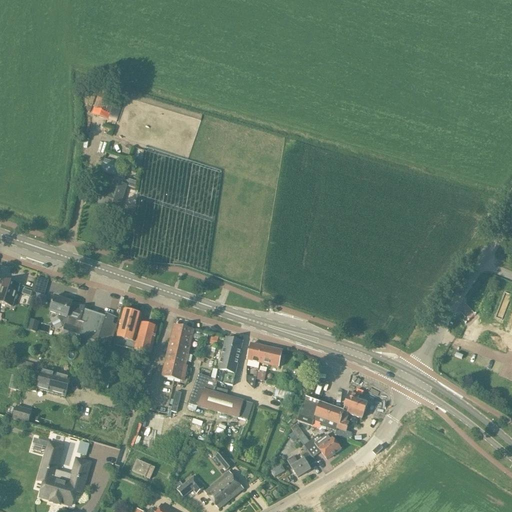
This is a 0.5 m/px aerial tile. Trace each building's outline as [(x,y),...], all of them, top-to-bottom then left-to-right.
[(91,114),(108,121),(117,96),(100,89),(91,114)] [(104,159),(100,172),(117,177),(121,165),(104,159)] [(95,187),(90,202),(105,206),(105,207),(118,212),(127,186),(123,184),(124,182),(116,179),(115,182),(113,181),(110,191),(95,187)] [(5,280),(0,294),(0,303),(11,307),(19,284),(5,280)] [(47,297),(44,296),(37,293),(34,301),(45,304),(47,297)] [(72,341),(93,348),(109,353),(113,340),(117,325),(112,323),(114,317),(116,318),(116,317),(81,305),(79,312),(70,310),(73,303),(55,297),(49,313),(60,316),(59,318),(63,326),(65,326),(61,337),(72,341)] [(115,345),(132,350),(142,315),(124,310),(117,337),(115,345)] [(29,319),(26,330),(37,333),(39,322),(29,319)] [(40,323),(39,331),(48,332),(49,324),(40,323)] [(141,323),(134,350),(151,355),(158,328),(141,323)] [(163,375),(184,380),(187,367),(185,366),(193,330),(174,326),(166,362),(163,375)] [(214,336),(213,338),(211,337),(209,344),(217,346),(219,338),(214,336)] [(72,341),(61,337),(58,337),(54,337),(52,343),(61,345),(61,346),(69,349),(72,341)] [(226,338),(218,370),(223,372),(221,383),(232,386),(235,375),(243,342),(226,338)] [(268,356),(270,348),(251,344),(247,361),(260,364),(263,354),(268,356)] [(270,348),(268,356),(263,354),(260,364),(278,368),(283,351),(270,348)] [(19,360),(17,368),(32,372),(35,364),(19,360)] [(30,378),(68,388),(71,378),(41,371),(39,380),(30,377),(30,378)] [(256,378),(256,380),(264,382),(266,373),(258,371),(256,378)] [(199,375),(191,396),(200,399),(204,390),(208,378),(199,375)] [(24,379),(12,376),(10,387),(13,388),(13,389),(21,391),(24,379)] [(246,378),(246,382),(252,389),(253,389),(256,380),(256,378),(246,376),(246,378)] [(30,378),(27,390),(36,392),(37,389),(66,397),(68,388),(30,378)] [(208,378),(204,390),(215,393),(218,381),(216,381),(216,380),(208,378)] [(277,389),(275,396),(286,400),(289,394),(277,389)] [(244,401),(215,393),(204,390),(200,399),(197,407),(239,419),(244,401)] [(176,392),(173,401),(172,406),(171,412),(176,413),(181,394),(176,392)] [(350,393),(344,408),(349,409),(347,414),(362,419),(367,405),(358,401),(360,396),(350,393)] [(299,417),(297,421),(319,430),(321,426),(336,432),(335,435),(350,440),(352,433),(347,432),(349,423),(346,422),(349,414),(347,414),(349,409),(344,408),(343,411),(306,398),(299,417)] [(16,407),(13,418),(28,423),(32,412),(16,407)] [(310,443),(296,425),(291,429),(293,431),(305,447),(307,450),(313,446),(310,442),(310,443)] [(316,444),(315,444),(327,460),(342,449),(333,438),(330,440),(327,435),(319,441),(316,444)] [(83,440),(79,453),(89,456),(93,444),(83,440)] [(62,447),(49,443),(39,481),(45,483),(40,497),(51,500),(50,503),(60,505),(61,503),(71,506),(75,492),(81,494),(90,464),(77,460),(73,475),(56,470),(62,447)] [(317,463),(308,451),(301,455),(304,461),(298,464),(294,457),(287,461),(292,468),(298,478),(311,471),(309,467),(317,463)] [(219,453),(212,459),(218,465),(220,463),(227,471),(233,466),(225,457),(219,453)] [(150,479),(155,468),(137,460),(132,471),(150,479)] [(270,472),(274,479),(286,472),(282,465),(270,472)] [(229,473),(205,492),(219,510),(243,489),(243,490),(244,489),(229,472),(229,473)] [(183,486),(180,482),(174,487),(183,497),(193,489),(197,494),(204,488),(194,477),(183,486)]
